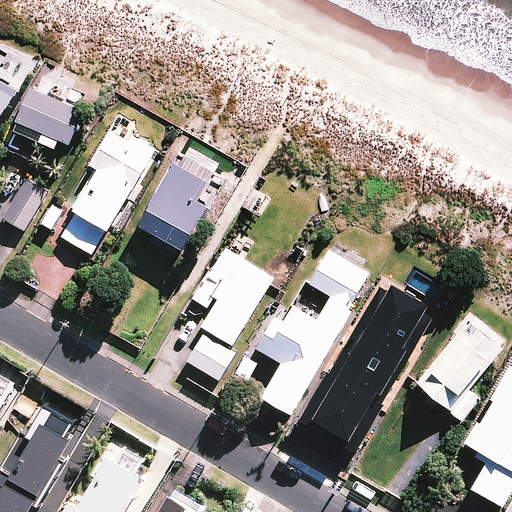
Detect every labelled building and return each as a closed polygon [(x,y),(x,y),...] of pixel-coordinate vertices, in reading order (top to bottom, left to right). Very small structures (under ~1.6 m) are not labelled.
[(0,122),(20,88),(0,76),(0,122)] [(86,111),(34,88),(16,130),(57,148),(61,139),(72,144),(86,111)] [(137,125),(119,116),(93,166),(98,169),(62,236),(96,253),(109,228),(117,232),(161,148),(133,133),(137,125)] [(211,181),(178,162),(144,224),(187,248),(208,209),(198,204),(211,181)] [(50,192),(29,179),(6,218),(28,230),(50,192)] [(275,278),(227,248),(195,298),(213,309),(204,324),(234,343),(275,278)] [(370,272),(331,249),(312,282),(333,294),(319,319),(294,305),(285,321),(276,316),(259,346),(284,361),(264,395),(293,412),(353,310),(349,308),(370,272)] [(361,344),(359,349),(348,367),(352,369),(326,416),(360,436),(373,414),(370,412),(378,398),(383,401),(422,331),(412,325),(416,318),(384,300),(371,323),(370,325),(375,328),(373,331),(375,332),(366,347),(361,344)] [(504,346),(470,318),(419,380),(465,418),(480,399),(468,389),(504,346)] [(236,353),(205,333),(189,359),(220,378),(236,353)] [(511,364),(468,441),(491,454),(473,487),(504,504),(511,490),(511,364)] [(0,414),(19,380),(0,369),(0,414)] [(70,432),(77,421),(51,405),(33,434),(27,430),(0,473),(0,511),(29,511),(77,437),(70,432)] [(146,457),(115,439),(79,503),(71,499),(63,511),(143,511),(160,483),(139,471),(146,457)] [(203,511),(206,507),(175,489),(160,511),(203,511)]
